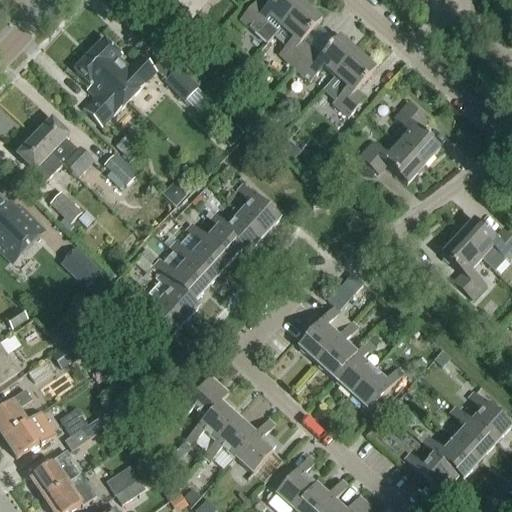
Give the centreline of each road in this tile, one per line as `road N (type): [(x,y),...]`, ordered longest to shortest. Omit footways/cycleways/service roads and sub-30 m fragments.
road 1 (residential): [(402,511),(248,372),(245,348),(305,282),(351,267),(508,149)]
road 2 (residential): [(508,149),(404,57)]
